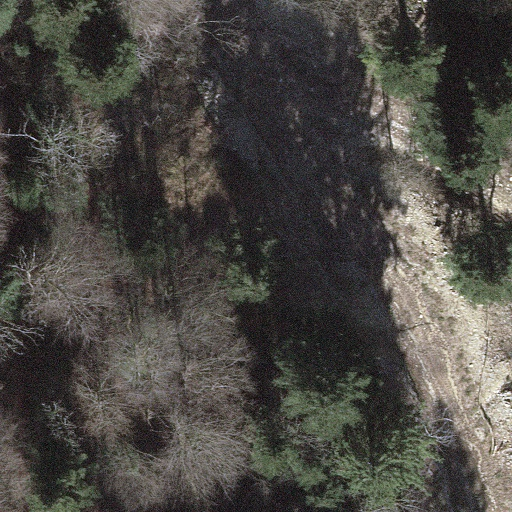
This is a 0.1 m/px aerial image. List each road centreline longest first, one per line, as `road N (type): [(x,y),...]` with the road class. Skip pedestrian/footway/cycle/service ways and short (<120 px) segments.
road 1 (track): [(258,0),(450,415),(475,511)]
road 2 (track): [(511,182),(363,74),(286,59)]
